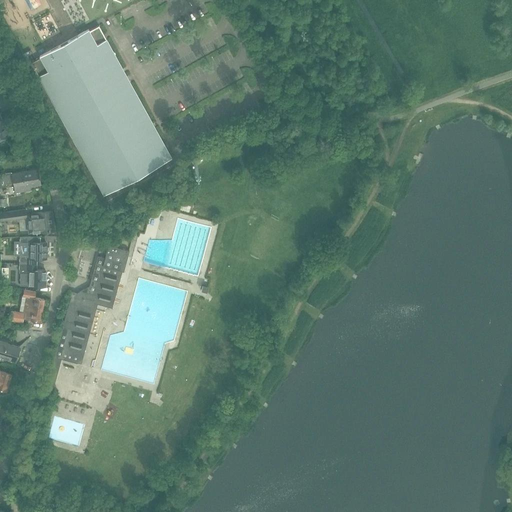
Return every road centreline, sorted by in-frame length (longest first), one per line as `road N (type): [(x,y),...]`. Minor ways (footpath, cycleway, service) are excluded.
road 1 (unclassified): [(0,469),(43,346),(63,250),(55,184),(0,68)]
road 2 (unclassified): [(412,112),(351,129),(290,119),(216,0)]
